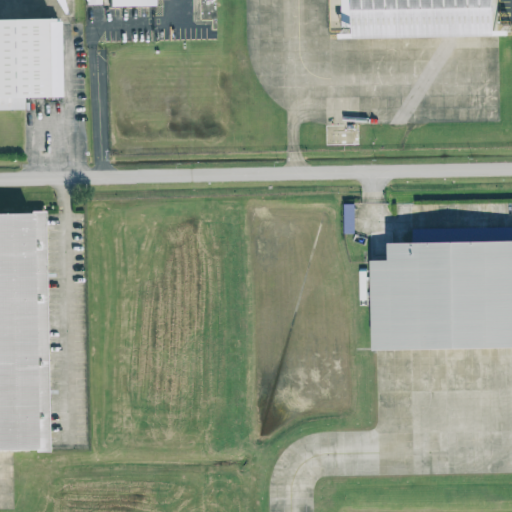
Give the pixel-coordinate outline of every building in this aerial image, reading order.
[(91,0),(92,8),(161,7),(160,0),(91,0)] [(341,0),(498,0),(499,35),(341,38),(341,0)] [(0,21),(57,21),(57,98),(0,98),(0,21)] [(0,214),(37,214),(41,454),(0,454),(0,214)] [(369,260),(391,260),(390,244),(511,243),(511,350),(373,354),(369,260)]
